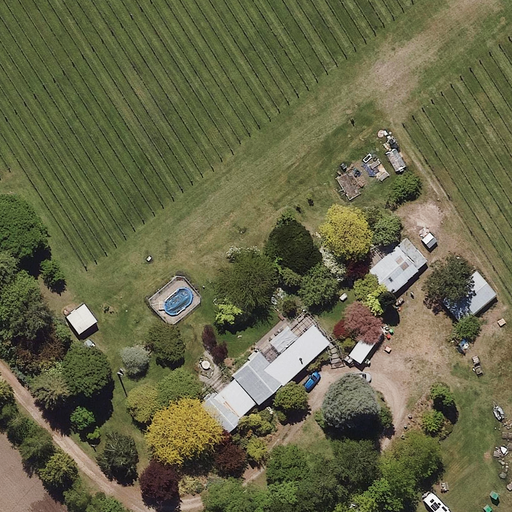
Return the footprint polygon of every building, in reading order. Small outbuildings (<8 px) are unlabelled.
[(393,226),(336,278),(365,310),(423,258),(393,226)] [(469,262),(427,294),(448,321),(490,289),(469,262)] [(101,320),(85,299),(65,315),(80,336),(101,320)] [(290,300),(187,390),(220,428),(323,337),(290,300)] [(388,330),(371,318),(346,354),(362,366),(388,330)] [(94,367),(114,348),(98,331),(78,349),(94,367)] [(126,420),(148,419),(148,409),(160,409),(160,384),(126,384),(126,420)] [(293,487),(307,451),(280,441),(267,477),(293,487)]
